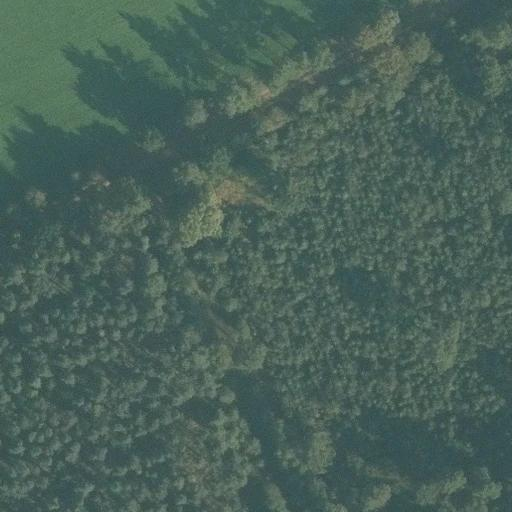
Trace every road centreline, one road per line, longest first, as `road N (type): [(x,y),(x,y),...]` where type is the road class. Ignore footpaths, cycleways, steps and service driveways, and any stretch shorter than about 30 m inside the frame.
road 1 (track): [(0,227),(446,0)]
road 2 (track): [(144,153),(302,511)]
